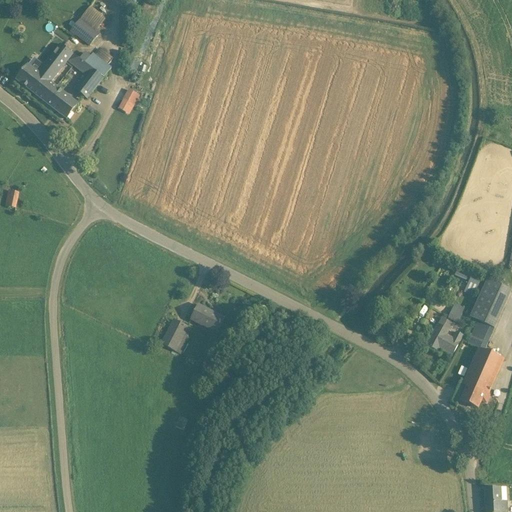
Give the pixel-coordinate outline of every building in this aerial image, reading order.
[(91,7),(80,20),(96,33),(107,19),(91,7)] [(80,20),(70,32),(69,34),(75,39),(76,36),(90,47),(99,35),(96,33),(80,20)] [(71,65),(76,57),(60,44),(47,61),(39,72),(29,64),(16,81),(45,103),(57,87),(52,83),(63,69),(68,62),(71,65)] [(80,59),(76,57),(71,65),(85,76),(80,82),(75,90),(84,97),(88,100),(112,68),(93,54),(90,57),(87,55),(85,53),(80,59)] [(79,104),(57,87),(45,103),(67,120),(79,104)] [(135,106),(141,95),(129,89),(124,100),(135,106)] [(106,148),(125,156),(141,118),(122,110),(106,148)] [(6,207),(16,209),(19,194),(9,192),(6,207)] [(482,277),(473,273),(459,267),(456,275),(470,281),(464,294),(473,298),(482,277)] [(504,360),(485,352),(511,291),(504,288),(487,280),(469,318),(477,322),(467,344),(479,350),(463,385),(467,387),(461,401),(478,409),(483,397),(487,399),(504,360)] [(458,323),(461,316),(464,309),(455,305),(448,319),(458,323)] [(199,306),(190,322),(216,335),(224,319),(199,306)] [(155,341),(161,345),(180,355),(189,338),(184,336),(188,327),(174,320),(168,317),(155,341)] [(453,355),(463,336),(456,332),(453,338),(447,335),(453,325),(442,319),(427,346),(437,352),(439,348),(453,355)] [(508,511),(508,501),(502,502),(502,488),(485,489),(485,511),(508,511)]
